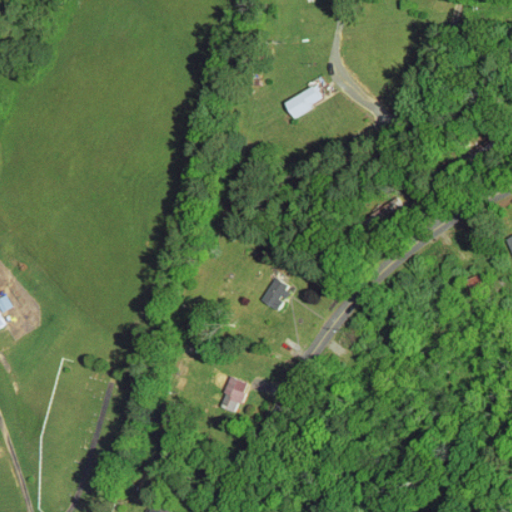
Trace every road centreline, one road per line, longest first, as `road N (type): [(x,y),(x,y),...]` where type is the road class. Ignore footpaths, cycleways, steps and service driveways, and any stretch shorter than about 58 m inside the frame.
road 1 (tertiary): [(226,511),(301,372),(354,299),(445,222),(511,185)]
road 2 (residential): [(445,222),(414,145),(339,77),(335,47),(347,0)]
